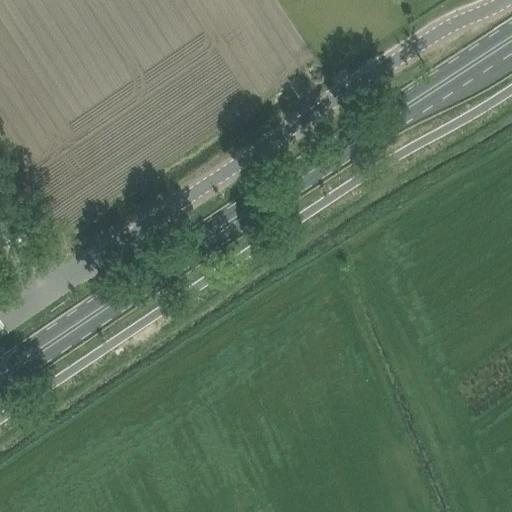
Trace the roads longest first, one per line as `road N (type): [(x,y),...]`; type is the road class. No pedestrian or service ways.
road 1 (primary): [(0,378),(511,36)]
road 2 (unclassified): [(503,0),(431,34),(44,293)]
